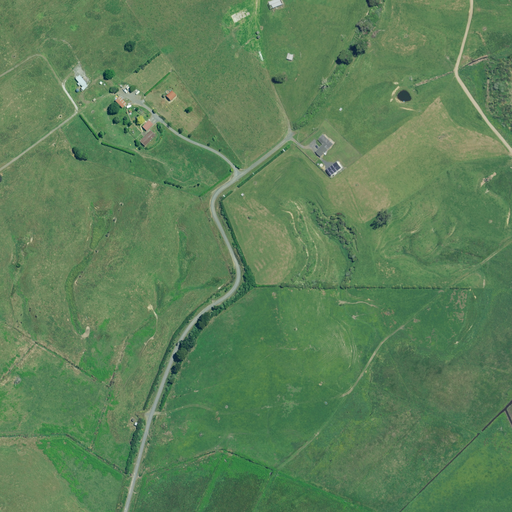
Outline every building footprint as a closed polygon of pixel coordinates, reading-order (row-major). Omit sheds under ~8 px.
[(284,7),(281,0),(275,0),(270,2),(272,9),(279,6),(280,8),(284,7)] [(233,25),(234,27),(236,26),(236,25),(246,20),(244,18),(239,20),(235,14),(231,16),(235,24),(233,25)] [(83,90),(88,86),(86,84),(86,83),(79,75),(75,78),(78,82),(77,84),(79,86),(80,85),(82,87),(81,88),(83,90)] [(176,95),(172,91),(166,96),(170,101),(176,95)] [(126,103),(119,96),(115,101),(122,107),(126,103)] [(153,124),(149,120),(142,126),(146,131),(153,124)] [(155,136),(150,131),(139,141),(144,146),(155,136)] [(334,144),(324,134),(319,140),(323,144),(316,151),(322,157),(334,144)]
